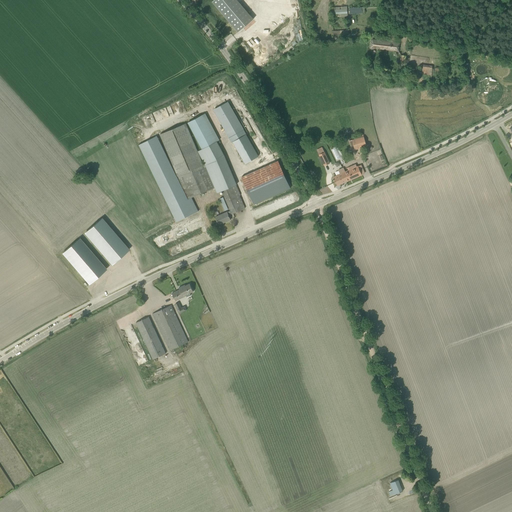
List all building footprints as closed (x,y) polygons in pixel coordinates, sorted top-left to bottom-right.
[(253,19),(236,0),(213,0),(212,2),(238,32),(253,19)] [(330,7),(331,18),(348,17),(347,6),(330,7)] [(332,31),(332,40),(349,39),(348,30),(332,31)] [(371,48),(398,51),(400,43),(372,40),(371,48)] [(423,65),(422,74),(431,75),(432,66),(423,65)] [(202,149),(217,141),(219,140),(205,113),(188,122),(202,149)] [(203,165),(185,123),(160,134),(177,176),(178,176),(187,199),(191,197),(214,187),(215,187),(212,179),(211,180),(205,167),(203,165)] [(258,156),(240,125),(227,133),(232,142),(233,142),(245,164),(249,162),(255,158),(258,156)] [(187,199),(157,136),(139,145),(176,222),(198,212),(191,197),(187,199)] [(353,145),(355,150),(366,146),(363,137),(349,141),(350,146),(353,145)] [(226,160),(216,141),(202,149),(197,151),(204,164),(203,165),(205,167),(210,165),(215,178),(212,179),(215,187),(219,185),(225,200),(239,194),(240,194),(226,160)] [(317,150),(324,166),(329,163),(322,148),(317,150)] [(241,177),(253,205),(289,189),(278,162),(241,177)] [(348,170),(345,172),(343,168),(338,170),(340,174),(333,177),(337,186),(362,175),(359,170),(362,169),(361,165),(357,167),(356,164),(347,168),(348,170)] [(239,194),(225,200),(230,211),(227,212),(227,211),(215,216),(219,225),(230,220),(228,215),(245,208),(243,204),(239,194)] [(102,219),(85,234),(86,234),(112,264),(111,264),(129,249),(128,250),(102,220),(103,219),(102,219)] [(80,238),(62,253),(63,254),(63,253),(89,283),(89,284),(106,269),(80,239),(80,238)] [(189,293),(193,291),(190,284),(184,286),(183,286),(179,288),(179,290),(172,293),(175,301),(186,296),(187,297),(190,295),(189,293)] [(175,304),(179,313),(186,310),(185,306),(181,307),(178,302),(175,304)] [(153,314),(155,318),(169,350),(188,342),(171,305),(153,314)] [(136,323),(138,327),(153,359),(165,353),(148,317),(136,323)] [(390,483),(392,490),(389,491),(390,496),(402,491),(398,479),(390,483)]
